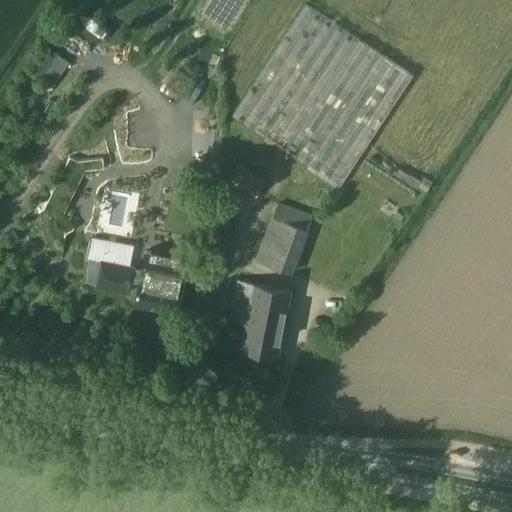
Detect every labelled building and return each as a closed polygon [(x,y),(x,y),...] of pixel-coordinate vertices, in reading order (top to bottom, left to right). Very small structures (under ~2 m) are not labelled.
[(305,3),(232,115),(339,185),(413,75),(305,3)] [(53,47),(37,68),(55,82),(71,61),(53,47)] [(121,151),(143,146),(138,125),(115,130),(121,151)] [(267,180),(254,171),(240,163),(228,182),(256,198),(267,180)] [(417,188),(418,186),(426,191),(432,183),(423,178),(421,181),(410,174),(409,175),(399,169),(395,174),(417,188)] [(271,216),(255,261),(293,274),(313,216),(321,218),(325,206),(284,191),(279,204),(277,203),(272,217),(271,216)] [(139,282),(134,303),(179,312),(183,289),(179,288),(180,280),(185,281),(189,259),(183,258),(183,257),(182,257),(182,258),(151,252),(152,251),(150,251),(150,252),(144,251),(140,272),(133,271),(134,267),(103,261),(98,286),(129,292),(131,280),(139,282)] [(238,279),(230,320),(247,323),(242,350),(277,357),(290,289),(238,279)]
